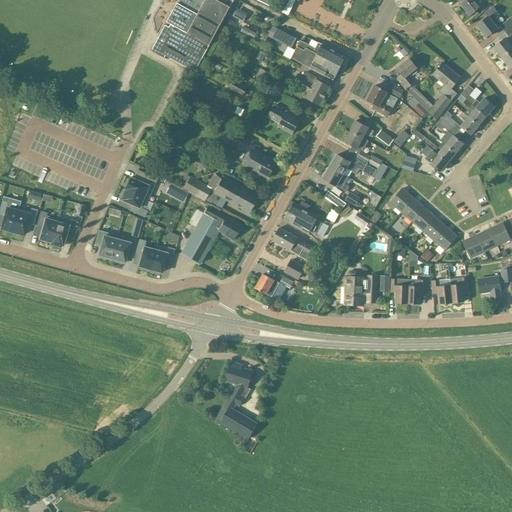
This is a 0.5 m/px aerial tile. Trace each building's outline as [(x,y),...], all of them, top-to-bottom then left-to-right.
[(166,25),(152,50),(195,73),(234,0),(179,0),(169,21),(173,23),(170,27),(166,25)] [(482,7),(476,0),(459,0),(460,1),(459,2),(470,17),(482,7)] [(484,13),(488,18),(477,26),(486,38),(498,29),(496,28),(498,26),(496,23),(494,24),(491,21),(499,15),(493,7),(484,13)] [(234,17),(245,21),(247,14),(235,11),(234,17)] [(504,32),(511,25),(511,17),(500,26),(504,32)] [(244,25),(242,32),(255,37),(258,29),(244,25)] [(508,37),(506,38),(494,48),(502,58),(511,50),(511,46),(511,45),(511,43),(511,25),(504,32),(508,37)] [(272,39),(291,49),(296,39),(277,29),(272,39)] [(311,48),(311,47),(304,43),(300,41),(297,47),(291,59),(333,81),(336,76),(336,77),(342,65),(340,64),(340,63),(333,59),(333,60),(331,59),(330,61),(318,54),(312,51),(313,49),(311,48)] [(315,49),(311,47),(311,48),(313,49),(312,51),(318,54),(330,61),(331,59),(333,60),(333,59),(340,63),(340,64),(342,65),(346,57),(322,45),(318,43),(315,49)] [(511,50),(502,58),(510,69),(511,67),(511,50)] [(397,68),(402,74),(396,79),(406,91),(413,85),(407,77),(410,74),(412,76),(418,71),(416,69),(417,69),(409,59),(397,68)] [(433,75),(445,84),(439,92),(443,95),(428,112),(436,120),(452,101),(451,101),(457,94),(451,89),(460,78),(442,64),(433,75)] [(330,87),(316,80),(317,78),(306,72),(302,79),(298,88),(308,94),(305,98),(320,106),(330,87)] [(248,87),(235,80),(230,89),(243,96),(248,87)] [(404,91),(391,85),(388,90),(400,97),(404,91)] [(374,104),(372,108),(366,105),(364,109),(372,114),(374,110),(388,118),(393,108),(398,99),(394,97),(392,102),(385,98),(387,92),(375,86),(367,100),(374,104)] [(484,99),(480,103),(476,100),(476,101),(470,96),(474,90),(469,86),(461,95),(466,99),(465,100),(487,117),(495,107),(484,99)] [(473,112),(469,117),(463,112),(479,126),(487,117),(465,100),(463,103),(469,108),(469,109),(473,112)] [(301,120),(286,112),(274,105),(267,118),(279,125),(278,127),(292,135),(301,120)] [(457,124),(451,118),(453,116),(448,111),(441,119),(453,129),(453,128),(457,124)] [(479,126),(463,112),(459,117),(465,122),(461,127),(471,135),(479,126)] [(453,129),(441,119),(436,125),(446,134),(440,141),(456,154),(464,144),(450,133),(453,129)] [(374,131),(369,128),(356,121),(350,131),(363,138),(365,135),(371,138),(374,131)] [(394,140),(381,129),(376,135),(386,144),(383,149),(388,151),(391,146),(389,145),(394,140)] [(415,130),(412,133),(448,163),(456,154),(440,141),(442,143),(438,148),(436,146),(415,130)] [(350,131),(345,142),(352,146),(361,151),(363,152),(369,141),(363,138),(350,131)] [(401,133),(393,143),(399,148),(407,138),(401,133)] [(448,163),(412,133),(422,141),(427,146),(421,152),(432,161),(430,164),(440,173),(448,163)] [(235,143),(247,149),(250,142),(239,136),(235,143)] [(244,164),(268,178),(276,163),(252,149),(244,164)] [(408,156),(418,164),(423,158),(413,150),(408,156)] [(337,155),(330,167),(348,178),(352,171),(357,174),(360,169),(363,171),(373,177),(377,170),(367,164),(368,163),(357,157),(349,152),(345,159),(337,155)] [(357,157),(368,163),(378,169),(379,169),(382,163),(383,162),(381,161),(371,155),(370,157),(360,152),(357,157)] [(213,175),(208,183),(207,186),(190,176),(182,189),(209,204),(208,205),(219,211),(220,210),(215,207),(221,197),(248,213),(257,198),(237,187),(238,186),(222,177),(213,172),(216,167),(202,160),(198,167),(213,175)] [(348,178),(330,167),(323,179),(336,187),(346,192),(349,186),(345,184),(348,178)] [(133,179),(128,177),(125,185),(142,194),(150,177),(136,171),(133,179)] [(127,210),(142,216),(144,210),(138,208),(143,197),(123,189),(122,190),(120,189),(117,197),(119,198),(118,199),(130,204),(127,210)] [(401,212),(413,198),(402,189),(390,203),(401,212)] [(360,208),(366,198),(361,196),(362,195),(354,190),(351,194),(350,193),(346,200),(356,206),(356,205),(360,208)] [(369,202),(377,206),(382,196),(374,192),(369,202)] [(342,209),(346,204),(337,197),(333,203),(342,209)] [(424,208),(413,198),(401,212),(412,222),(424,208)] [(10,202),(2,200),(0,205),(0,213),(2,214),(0,223),(0,226),(4,228),(4,229),(9,230),(10,229),(14,209),(8,207),(10,202)] [(293,203),(289,212),(284,220),(309,234),(311,230),(317,234),(323,223),(316,220),(318,217),(293,203)] [(79,204),(75,213),(82,216),(87,208),(79,204)] [(23,212),(15,209),(10,230),(18,231),(18,232),(24,233),(24,232),(25,233),(27,220),(31,221),(34,208),(24,205),(23,212)] [(208,205),(186,243),(180,253),(200,264),(218,232),(233,240),(241,226),(226,217),(225,218),(218,214),(219,211),(208,205)] [(424,208),(412,222),(423,231),(435,217),(424,208)] [(332,209),(327,218),(334,222),(340,213),(332,209)] [(51,243),(57,220),(45,216),(46,214),(41,212),(37,226),(42,227),(39,239),(41,240),(41,241),(48,243),(48,242),(51,243)] [(435,217),(423,231),(434,241),(446,227),(435,217)] [(136,218),(131,235),(138,237),(143,220),(136,218)] [(57,220),(51,243),(50,244),(60,247),(60,245),(62,246),(66,234),(71,236),(75,222),(69,220),(69,223),(57,220)] [(490,229),(498,246),(511,240),(503,223),(490,229)] [(457,237),(446,227),(434,241),(445,251),(457,237)] [(316,247),(298,238),(280,228),(272,241),(290,251),(291,251),(299,256),(308,261),(316,247)] [(498,246),(490,229),(477,235),(485,252),(498,246)] [(103,233),(99,231),(96,244),(101,245),(99,254),(99,255),(103,257),(104,255),(108,256),(111,239),(103,237),(103,233)] [(177,240),(179,235),(168,232),(166,238),(177,240)] [(112,239),(109,256),(114,258),(114,259),(119,261),(120,259),(121,257),(124,258),(129,236),(123,235),(122,241),(112,239)] [(485,252),(477,235),(463,242),(471,259),(485,252)] [(139,265),(145,266),(147,251),(141,250),(142,239),(137,238),(135,249),(138,250),(137,263),(139,263),(139,265)] [(148,252),(146,266),(151,267),(151,266),(156,267),(158,255),(163,255),(164,243),(159,242),(156,254),(148,252)] [(427,262),(432,257),(426,251),(421,256),(427,262)] [(284,272),(299,280),(306,267),(291,259),(284,272)] [(502,276),(499,277),(478,280),(480,293),(490,292),(491,299),(502,297),(501,291),(501,290),(500,282),(503,282),(503,283),(511,282),(511,268),(501,270),(502,276)] [(359,273),(357,271),(350,271),(347,273),(347,278),(346,304),(362,305),(363,278),(359,278),(359,273)] [(279,283),(274,280),(263,274),(255,289),(266,295),(266,294),(272,297),(274,293),(280,283),(291,289),(295,283),(283,276),(279,283)] [(376,301),(378,275),(367,275),(367,277),(367,278),(367,291),(370,291),(369,300),(376,301)] [(381,276),(380,292),(389,292),(390,276),(381,276)] [(462,284),(451,286),(453,303),(465,302),(464,291),(470,290),(468,277),(461,278),(462,284)] [(409,280),(398,279),(391,279),(390,293),(396,293),(396,304),(409,304),(409,280)] [(428,281),(409,280),(409,304),(420,305),(421,294),(427,294),(428,281)] [(453,303),(451,286),(439,287),(439,281),(432,281),(433,294),(439,294),(440,304),(453,303)] [(225,381),(236,384),(235,386),(223,407),(215,421),(224,426),(248,441),(258,424),(234,409),(236,405),(240,407),(245,398),(242,396),(244,391),(246,387),(247,388),(252,372),(230,365),(225,381)]
